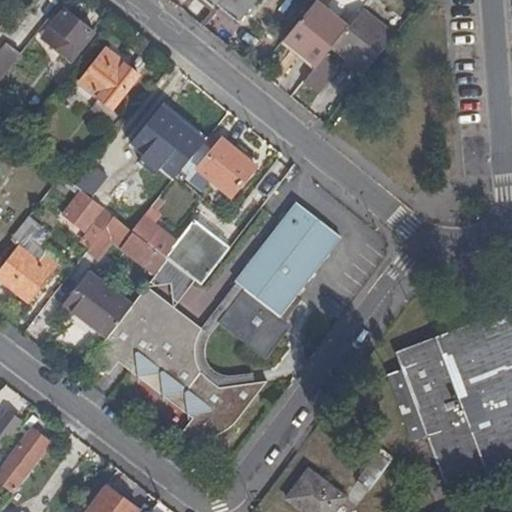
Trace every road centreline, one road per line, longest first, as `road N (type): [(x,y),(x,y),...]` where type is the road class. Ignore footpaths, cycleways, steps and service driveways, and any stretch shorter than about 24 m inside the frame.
road 1 (residential): [(422,239),(216,502),(199,499),(0,348)]
road 2 (residential): [(130,0),(422,239)]
road 3 (residential): [(511,220),(490,0)]
